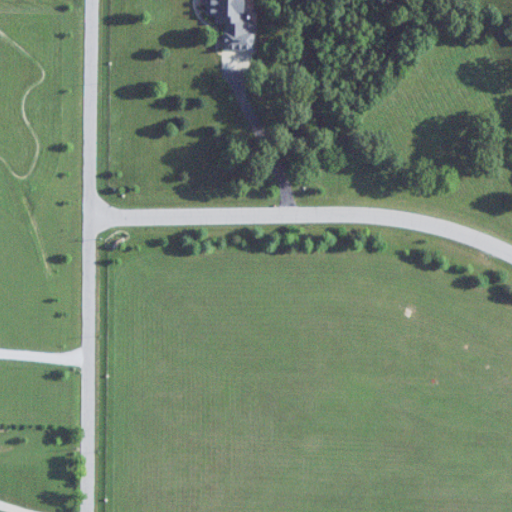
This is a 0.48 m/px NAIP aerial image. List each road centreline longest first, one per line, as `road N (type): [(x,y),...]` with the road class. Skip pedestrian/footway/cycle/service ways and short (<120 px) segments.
road 1 (residential): [(91,0),(84,511)]
road 2 (residential): [(88,216),(370,213),(426,221),(511,253)]
